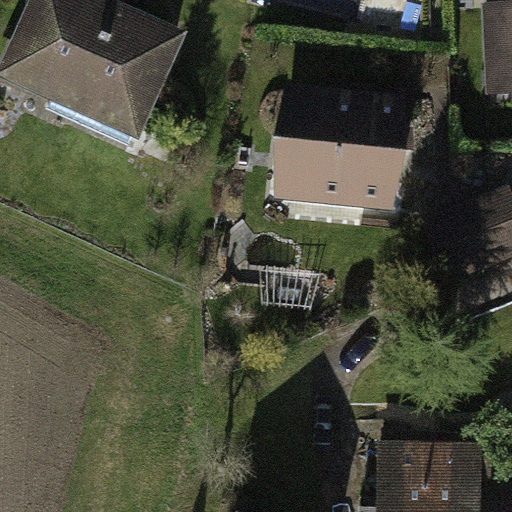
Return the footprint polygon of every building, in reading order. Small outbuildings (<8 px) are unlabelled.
[(146,138),(192,35),(113,0),(41,0),(7,76),(146,138)] [(494,93),(511,92),(511,1),(490,3),(494,93)] [(403,210),(413,106),(295,95),(285,199),(403,210)] [(511,204),(508,195),(435,224),(456,278),(511,255),(511,204)] [(384,511),(511,511),(511,483),(488,484),(488,444),(384,445),(384,511)]
